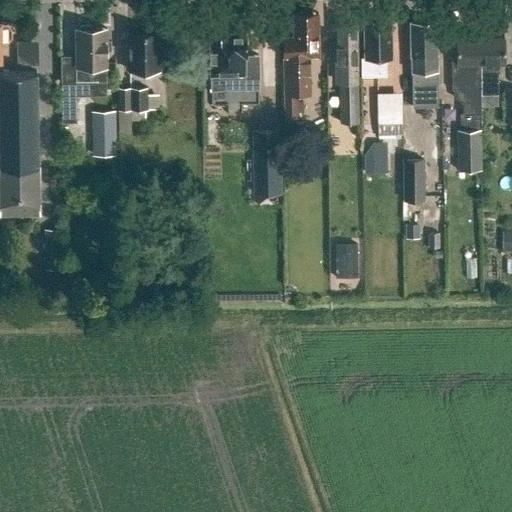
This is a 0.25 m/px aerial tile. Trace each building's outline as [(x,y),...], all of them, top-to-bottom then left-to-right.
[(318,51),(320,50),(319,44),(317,42),(317,15),(307,15),(304,13),(301,13),(298,15),(293,15),(294,38),(283,38),(284,131),(296,131),(296,93),(308,93),(308,56),(318,56),(318,51)] [(437,52),(436,52),(436,21),(411,21),(411,55),(412,55),(412,104),(438,104),(437,52)] [(0,42),(7,42),(11,37),(11,28),(6,23),(0,23),(0,42)] [(338,25),(338,47),(335,47),(335,62),(340,62),(341,122),(356,122),(355,61),(356,61),(356,25),(353,25),(350,23),(344,23),(341,25),(338,25)] [(390,23),(364,24),(365,59),(373,58),(373,73),(386,72),(385,58),(391,58),(390,23)] [(78,29),(75,29),(75,81),(97,80),(97,66),(106,66),(106,28),(91,29),(88,26),(80,26),(78,29)] [(210,81),(210,88),(233,88),(256,87),(256,80),(256,74),(256,55),(245,55),(245,34),(229,34),(229,32),(224,32),(222,30),(216,30),(213,32),(209,32),(210,73),(210,81)] [(157,70),(157,67),(160,64),(160,58),(157,56),(157,33),(154,33),(151,31),(144,31),(142,33),(128,33),(129,71),(138,71),(138,76),(147,76),(147,71),(157,70)] [(11,38),(10,63),(32,63),(32,38),(11,38)] [(480,98),(480,94),(480,38),(456,38),(456,58),(451,58),(452,90),(453,90),(454,98),(462,102),(462,113),(459,113),(460,129),(456,129),(457,169),(481,169),(480,98)] [(480,38),(480,94),(498,94),(498,68),(495,68),(495,64),(504,63),(504,38),(480,38)] [(325,61),(326,84),(335,83),(333,61),(325,61)] [(0,215),(39,215),(38,165),(37,165),(36,72),(0,72),(0,215)] [(147,87),(117,87),(117,132),(130,131),(130,120),(144,120),(144,109),(158,109),(157,94),(147,94),(147,87)] [(397,133),(395,90),(371,91),(372,134),(397,133)] [(115,154),(114,110),(91,110),(92,155),(115,154)] [(361,170),(384,170),(384,140),(361,140),(361,170)] [(423,200),(423,158),(402,159),(402,200),(423,200)] [(252,167),(253,193),(281,193),(281,167),(252,167)] [(405,224),(405,238),(419,238),(419,223),(405,224)] [(44,229),(44,269),(58,269),(58,229),(44,229)] [(428,233),(428,248),(439,248),(439,232),(428,233)] [(356,243),(334,243),(335,278),(357,278),(356,243)]
